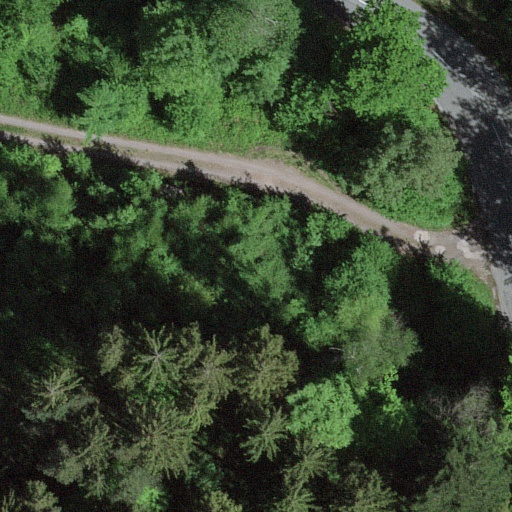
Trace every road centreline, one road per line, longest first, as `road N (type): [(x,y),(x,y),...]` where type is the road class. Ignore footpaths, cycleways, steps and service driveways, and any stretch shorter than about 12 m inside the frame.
road 1 (track): [(0,119),(263,190),(381,231),(511,256)]
road 2 (unclassified): [(511,191),(486,112),(418,35),(354,0)]
